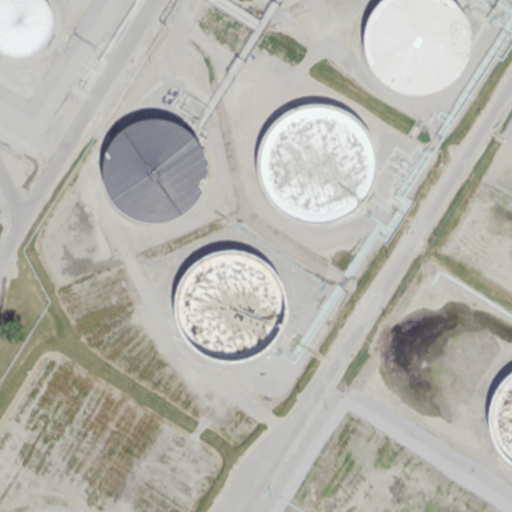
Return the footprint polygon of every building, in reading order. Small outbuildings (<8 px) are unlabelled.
[(48,41),(53,29),(53,15),(48,3),(44,0),(0,0),(0,50),(1,51),(13,56),(27,56),(39,51),(48,41)] [(448,85),(461,69),(467,49),(465,29),(456,10),(442,0),(387,0),(381,3),(369,19),(363,39),(365,59),(375,78),(390,90),(410,96),(430,94),(448,85)] [(359,204),(371,184),(374,162),(368,140),(355,122),(335,110),(312,107),(290,112),(272,126),(260,146),(257,168),(263,190),(277,208),(296,220),(319,223),(341,218),(359,204)] [(177,123),(161,118),(144,119),(127,126),(113,138),(105,153),(102,171),(105,189),(114,205),(128,216),(145,223),(163,223),(179,218),(193,208),(202,194),(207,178),(207,161),(201,145),(191,132),(177,123)] [(235,360),(251,357),(265,348),(277,335),(284,318),(284,299),(278,282),(266,268),(250,259),(232,255),(214,258),(198,267),(188,280),(181,295),(180,311),(183,327),(192,342),(204,352),(219,359),(235,360)] [(511,378),(499,394),(493,414),(495,434),(504,453),(511,459),(511,378)]
